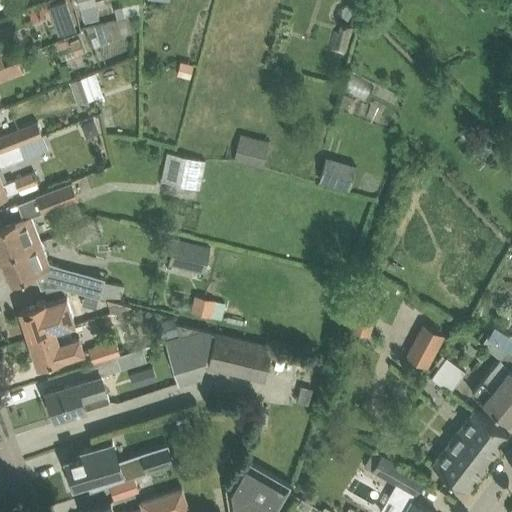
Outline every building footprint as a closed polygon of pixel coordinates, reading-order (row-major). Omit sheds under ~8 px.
[(95,3),(80,7),(84,22),(99,18),(95,3)] [(18,56),(4,61),(0,62),(0,79),(24,70),(18,56)] [(59,65),(64,78),(72,75),(67,63),(59,65)] [(70,82),(78,104),(103,94),(95,72),(70,82)] [(343,91),(365,101),(373,85),(350,74),(343,91)] [(431,83),(428,91),(437,95),(440,87),(431,83)] [(82,124),(87,137),(99,132),(94,119),(82,124)] [(0,151),(42,135),(37,120),(0,134),(0,151)] [(492,134),(509,151),(511,148),(511,130),(504,123),(492,134)] [(234,159),(264,167),(271,141),(241,133),(234,159)] [(42,135),(0,151),(0,162),(1,166),(47,149),(42,135)] [(161,180),(200,188),(206,160),(168,152),(161,180)] [(322,156),(319,182),(349,185),(352,160),(322,156)] [(0,174),(0,196),(19,189),(21,194),(39,187),(37,182),(38,182),(34,172),(4,184),(0,174)] [(42,209),(78,195),(72,180),(36,194),(42,209)] [(0,226),(0,253),(1,256),(42,241),(31,215),(16,221),(0,226)] [(74,228),(79,240),(93,235),(94,238),(100,235),(93,218),(88,223),(74,228)] [(204,271),(210,245),(175,237),(168,262),(204,271)] [(42,241),(1,256),(11,282),(52,267),(42,241)] [(66,265),(61,285),(99,295),(122,298),(125,285),(103,280),(104,276),(66,265)] [(351,293),(341,326),(368,335),(378,301),(351,293)] [(212,317),(216,300),(195,294),(190,311),(212,317)] [(46,302),(20,310),(29,337),(67,326),(75,323),(67,296),(47,302),(46,302)] [(154,323),(159,339),(179,334),(174,317),(154,323)] [(419,320),(401,354),(426,367),(444,333),(419,320)] [(180,336),(165,340),(179,382),(201,375),(211,332),(176,324),(180,336)] [(67,326),(29,337),(38,365),(64,357),(84,350),(78,334),(71,336),(67,326)] [(272,344),(216,331),(207,365),(264,379),(272,344)] [(508,347),(487,334),(483,342),(501,357),(511,366),(511,346),(510,345),(508,347)] [(94,362),(120,354),(116,340),(89,349),(94,362)] [(88,377),(46,390),(55,419),(110,401),(102,374),(147,360),(143,347),(84,366),(88,377)] [(446,355),(431,374),(451,390),(466,370),(446,355)] [(511,366),(501,357),(472,392),(508,421),(511,415),(511,366)] [(454,436),(432,464),(448,476),(464,488),(485,461),(507,433),(491,421),(475,408),(454,436)] [(361,467),(373,445),(359,437),(347,460),(361,467)] [(70,469),(66,470),(70,483),(74,482),(75,484),(87,481),(94,478),(97,488),(134,476),(173,463),(168,448),(120,463),(118,459),(113,440),(79,451),(80,454),(67,459),(67,460),(70,469)] [(380,454),(372,469),(414,493),(423,478),(380,454)] [(273,511),(290,483),(244,457),(225,487),(229,511),(273,511)] [(134,477),(110,485),(114,498),(114,499),(139,490),(134,477)] [(142,507),(127,511),(183,511),(190,510),(182,487),(140,501),(142,507)] [(301,498),(297,506),(306,511),(307,511),(312,504),(301,498)] [(434,511),(411,498),(406,507),(398,503),(392,511),(434,511)] [(113,511),(111,502),(84,511),(113,511)]
